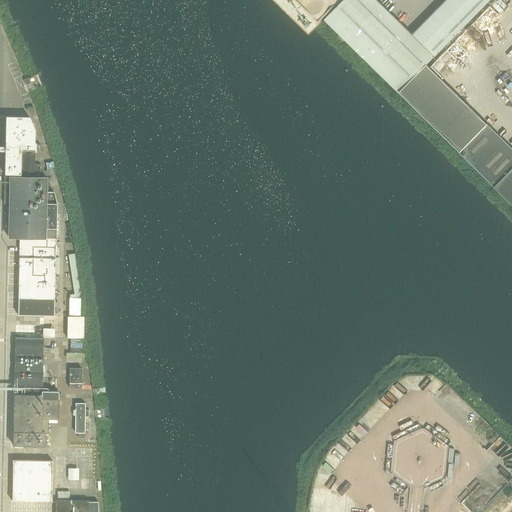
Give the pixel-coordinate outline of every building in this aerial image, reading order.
[(428,64),(490,0),(447,0),(413,36),(376,0),(342,0),(323,19),(325,21),(399,93),(428,64)] [(0,150),(5,151),(5,174),(4,203),(9,203),(8,237),(18,238),(17,301),(16,315),(52,316),(53,302),(54,242),(55,242),(56,228),(56,201),(54,191),(46,191),(46,177),(40,177),(41,164),(34,164),(35,150),(40,150),(40,143),(35,143),(35,130),(29,117),(6,116),(5,146),(0,146),(0,150)] [(511,147),(488,123),(459,152),(495,187),(511,168),(511,147)] [(511,168),(495,187),(506,198),(511,203),(511,168)] [(68,254),(74,293),(80,293),(74,253),(68,254)] [(69,303),(69,315),(80,316),(80,303),(69,303)] [(67,329),(67,337),(83,338),(83,329),(67,329)] [(42,391),(43,338),(15,337),(13,445),(44,446),(44,432),(47,432),(47,419),(57,419),(57,391),(42,391)] [(82,368),(77,368),(69,368),(69,388),(81,388),(82,368)] [(88,410),(84,410),(84,403),(75,403),(75,432),(77,432),(77,437),(84,437),(84,416),(88,416),(88,410)] [(52,461),(33,461),(12,460),(11,500),(51,501),(52,461)] [(98,511),(97,501),(57,501),(56,511),(98,511)]
